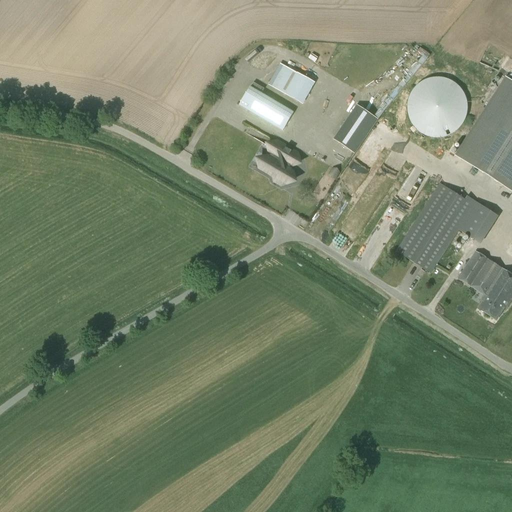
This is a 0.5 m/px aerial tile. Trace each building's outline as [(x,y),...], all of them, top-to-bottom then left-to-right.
[(303,105),(315,83),(288,68),(276,90),(303,105)] [(511,192),(511,82),(505,78),(455,156),(511,192)] [(262,93),(264,89),(254,83),(251,87),(262,93)] [(283,130),(294,112),(262,93),(251,87),(250,86),(239,105),(283,130)] [(377,121),(361,110),(360,111),(338,143),(355,153),(377,121)] [(268,153),(271,155),(270,157),(268,156),(257,161),(256,162),(258,171),(270,178),(272,179),(272,182),(273,183),(281,188),(282,188),(283,188),(290,187),(299,187),(299,185),(295,172),(290,169),(291,167),(292,168),(293,168),(294,168),(303,168),(304,167),(302,161),(299,152),(293,149),(291,152),(285,149),(287,145),(285,145),(283,143),(282,143),(279,141),(277,140),(266,146),(268,153)] [(328,175),(336,180),(340,173),(331,168),(328,175)] [(430,273),(473,206),(439,184),(396,252),(430,273)] [(485,296),(502,268),(476,252),(458,279),(485,296)] [(511,274),(502,268),(485,296),(481,300),(483,302),(478,309),(497,321),(505,308),(506,309),(511,299),(511,274)]
